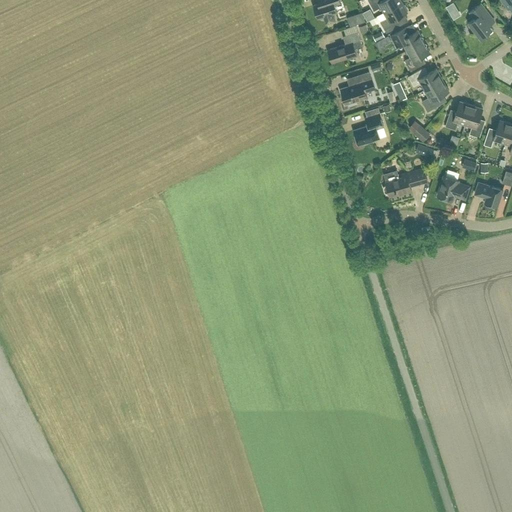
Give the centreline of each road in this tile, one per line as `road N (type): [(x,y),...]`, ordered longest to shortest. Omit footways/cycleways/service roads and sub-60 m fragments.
road 1 (unclassified): [(450,511),(359,228)]
road 2 (unclassified): [(359,228),(283,0)]
road 3 (residential): [(359,228),(394,217),(492,229),(511,224)]
